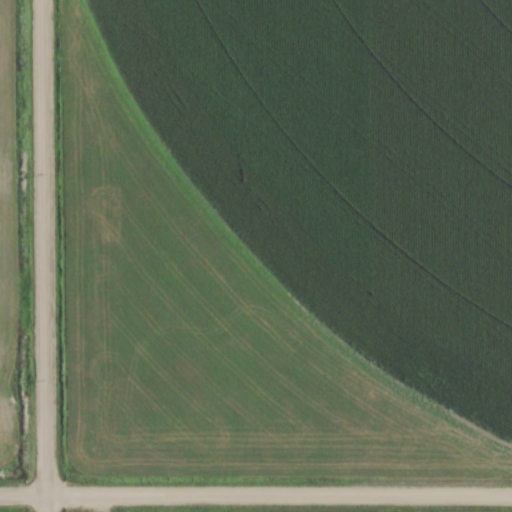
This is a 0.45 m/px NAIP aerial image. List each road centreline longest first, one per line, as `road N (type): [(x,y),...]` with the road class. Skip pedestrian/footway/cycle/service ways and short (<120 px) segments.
road 1 (residential): [(511,497),(0,495)]
road 2 (residential): [(37,511),(38,0)]
